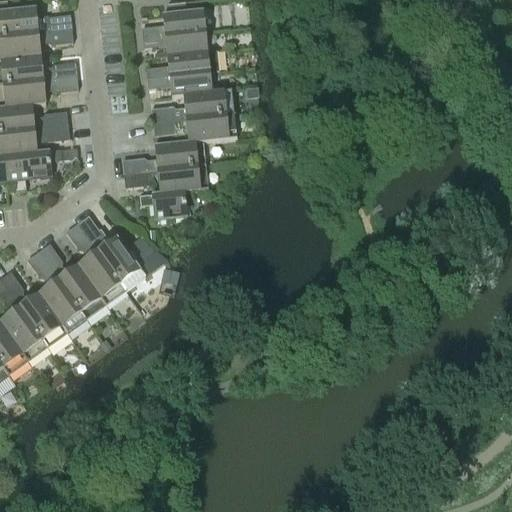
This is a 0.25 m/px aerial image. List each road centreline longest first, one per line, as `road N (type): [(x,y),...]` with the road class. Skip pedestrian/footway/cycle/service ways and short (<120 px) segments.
road 1 (residential): [(0,240),(23,238),(101,186),(86,0)]
road 2 (unknown): [(511,435),(468,474),(390,511)]
